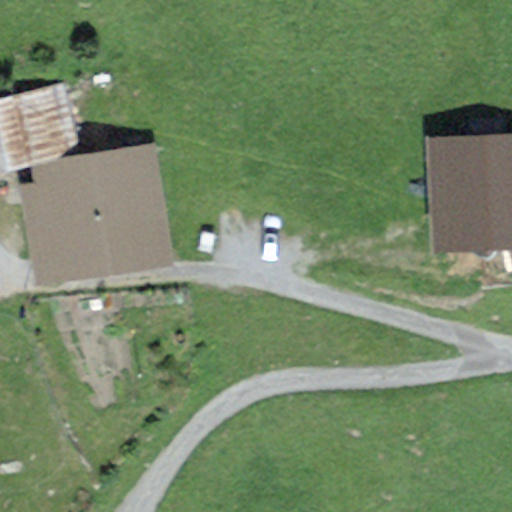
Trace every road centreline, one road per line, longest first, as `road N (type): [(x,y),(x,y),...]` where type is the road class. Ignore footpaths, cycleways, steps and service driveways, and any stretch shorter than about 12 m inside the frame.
road 1 (track): [(18,289),(217,274),(511,345)]
road 2 (residential): [(134,511),(193,431),(238,395),(285,382),(511,359)]
